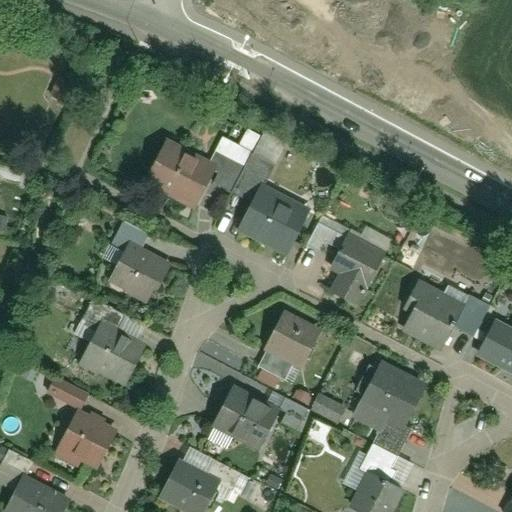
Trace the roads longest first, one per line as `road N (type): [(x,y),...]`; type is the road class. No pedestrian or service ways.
road 1 (tertiary): [(156,19),(511,207)]
road 2 (residential): [(122,511),(189,329)]
road 3 (residential): [(189,329),(216,251),(277,283)]
road 4 (residential): [(445,468),(472,377),(511,397)]
